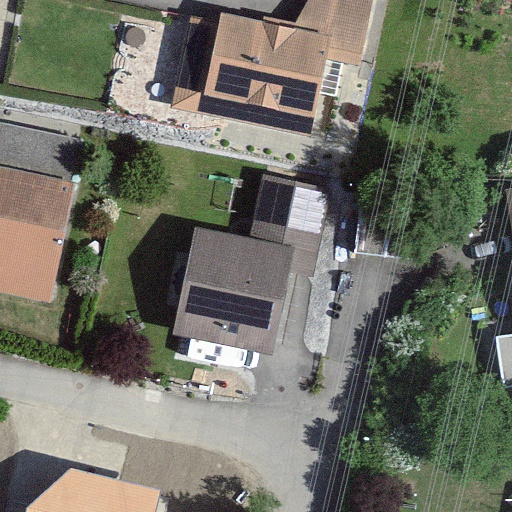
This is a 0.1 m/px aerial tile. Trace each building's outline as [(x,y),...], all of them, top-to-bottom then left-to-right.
[(360,0),(307,0),(288,33),(220,20),(218,26),(192,20),(173,112),(312,140),(329,57),(356,62),(369,2),(360,0)] [(67,186),(78,143),(0,124),(0,274),(2,274),(0,281),(0,298),(49,310),(78,188),(67,186)] [(320,191),(258,178),(244,241),(192,230),(168,340),(266,361),(285,279),(299,282),(320,191)] [(413,201),(350,197),(346,256),(409,260),(413,201)] [(149,511),(153,494),(76,476),(26,511),(149,511)]
